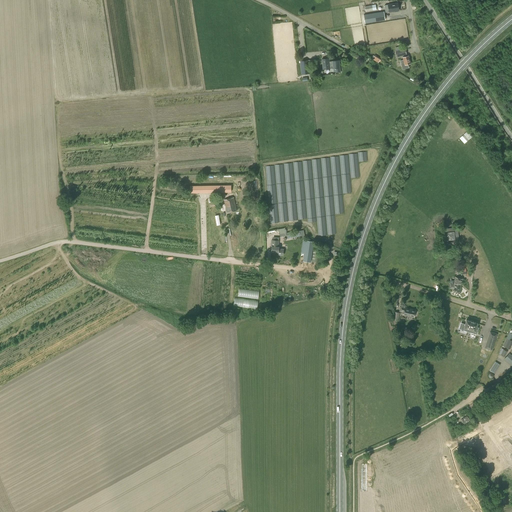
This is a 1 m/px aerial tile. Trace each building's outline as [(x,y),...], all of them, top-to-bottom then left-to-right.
[(398,10),(399,10),(398,3),(388,4),(388,5),(384,5),(385,12),(389,12),(389,11),(395,10),(395,11),(398,10)] [(365,23),(385,20),(384,12),(364,15),(365,23)] [(397,57),(407,54),(405,49),(395,51),(397,57)] [(405,65),(410,63),(408,56),(403,57),(404,59),(400,61),(401,65),(405,64),(405,65)] [(329,61),(329,58),(322,59),(323,69),(335,67),(336,72),(340,71),(339,60),(332,61),(329,61)] [(319,69),(318,59),(308,60),(300,61),(301,74),(309,73),(308,67),(315,66),(316,70),(319,69)] [(227,212),(237,210),(234,197),(224,199),(227,212)] [(443,244),(449,244),(449,240),(459,239),(457,228),(442,229),(443,244)] [(288,238),(301,235),(300,230),(287,232),(288,238)] [(283,256),(283,255),(284,250),(279,249),(279,246),(278,246),(279,240),(271,240),(271,246),(272,246),(272,251),(278,252),(278,255),(283,256)] [(305,240),(305,244),(302,244),(301,252),(304,253),(303,260),(311,262),(314,241),(305,240)] [(462,274),(469,273),(468,261),(460,262),(462,274)] [(460,292),(463,279),(455,277),(454,284),(450,283),(449,288),(453,289),(452,291),(460,292)] [(237,296),(258,298),(259,290),(238,288),(237,296)] [(257,309),(258,300),(234,298),(233,306),(257,309)] [(405,307),(401,306),(400,310),(404,311),(403,315),(413,317),(415,309),(405,307)] [(397,321),(399,313),(392,311),(390,319),(397,321)] [(478,323),(466,319),(463,330),(477,334),(479,328),(477,327),(478,323)] [(497,334),(490,331),(484,348),(492,350),(497,334)] [(510,349),(511,344),(511,340),(511,338),(511,333),(509,332),(503,346),(510,349)] [(494,373),(500,365),(495,362),(491,371),(494,373)] [(434,501),(428,502),(430,511),(433,511),(439,510),(437,500),(434,501)] [(426,503),(420,504),(421,511),(428,511),(430,511),(428,502),(428,501),(425,502),(426,503)] [(416,504),(411,505),(412,511),(421,511),(420,504),(420,503),(416,503),(416,504)]
